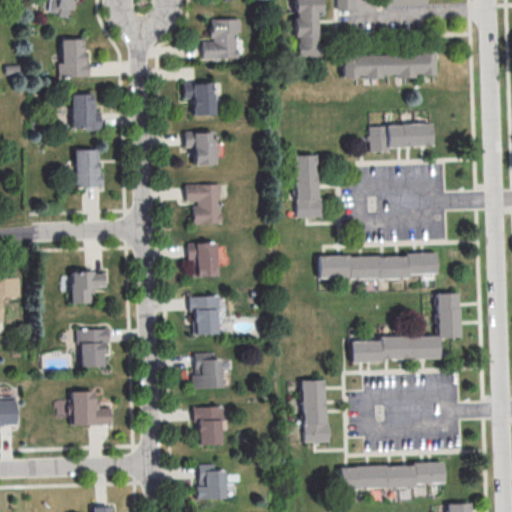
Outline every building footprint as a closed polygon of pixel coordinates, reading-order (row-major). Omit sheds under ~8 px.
[(295,56),(315,56),(315,11),(319,11),(319,0),(293,0),(293,36),(295,36),(295,56)] [(334,0),(351,0),(352,9),(335,9),(334,0)] [(238,18),(209,18),(209,40),(199,40),(200,58),(234,57),(234,32),(238,32),(238,18)] [(59,40),(81,40),(82,62),(86,62),(87,77),(57,77),(57,64),(59,64),(59,40)] [(340,53),(340,76),(432,75),(432,53),(340,53)] [(183,82),(211,81),(212,115),(189,116),(188,98),(184,98),(183,82)] [(68,94),(89,94),(89,112),(98,111),(98,130),(83,130),(83,128),(69,128),(68,94)] [(367,125),(398,124),(398,123),(428,121),(429,144),(387,146),(387,150),(368,151),(367,125)] [(183,132),(211,131),(212,165),(188,166),(188,148),(183,148),(183,132)] [(72,150),(94,150),(94,173),(99,172),(100,187),(70,187),(69,174),(72,174),(72,150)] [(290,154),(313,153),(316,196),(319,196),(319,216),(295,216),(290,154)] [(182,185),(216,184),(218,223),(190,224),(189,206),(194,205),(194,201),(183,201),(182,185)] [(184,243),(212,242),(213,276),(190,277),(189,259),(185,259),(184,243)] [(316,255),(316,279),(405,276),(405,273),(434,272),(433,252),(316,255)] [(104,270),(69,271),(70,302),(86,302),(85,294),(92,294),(92,287),(105,287),(104,270)] [(0,278),(17,278),(18,296),(0,296),(0,278)] [(376,337),(406,336),(406,337),(434,336),(433,293),(455,293),(457,337),(435,338),(435,357),(377,360),(377,362),(348,363),(347,342),(376,341),(376,337)] [(186,297),(213,296),(215,329),(191,330),(191,312),(186,313),(186,297)] [(78,367),(100,367),(99,344),(104,343),(104,329),(74,330),(74,344),(77,343),(78,367)] [(191,353),(208,352),(208,360),(217,359),(219,387),(190,389),(190,375),(192,374),(191,353)] [(299,379),(321,378),(323,422),(327,422),(327,441),(302,441),(299,379)] [(69,424),(109,423),(109,407),(93,407),(93,390),(68,390),(69,424)] [(0,424),(13,424),(12,395),(0,394),(0,424)] [(189,408),(217,407),(218,441),(195,442),(194,424),(190,424),(189,408)] [(337,465),(338,487),(441,484),(440,462),(337,465)] [(195,464),(212,463),(212,471),(221,470),(222,499),(194,500),(193,487),(196,486),(195,464)] [(467,511),(467,502),(444,503),(444,511),(467,511)]
